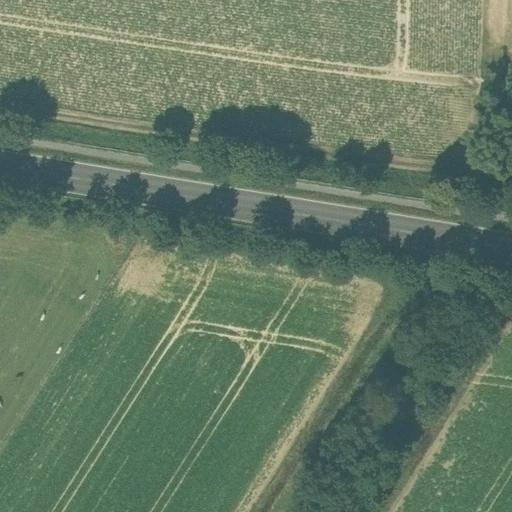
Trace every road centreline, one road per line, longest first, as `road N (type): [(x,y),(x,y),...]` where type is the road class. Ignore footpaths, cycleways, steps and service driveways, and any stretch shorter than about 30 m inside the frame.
road 1 (secondary): [(511,245),(0,162)]
road 2 (track): [(0,106),(511,177)]
